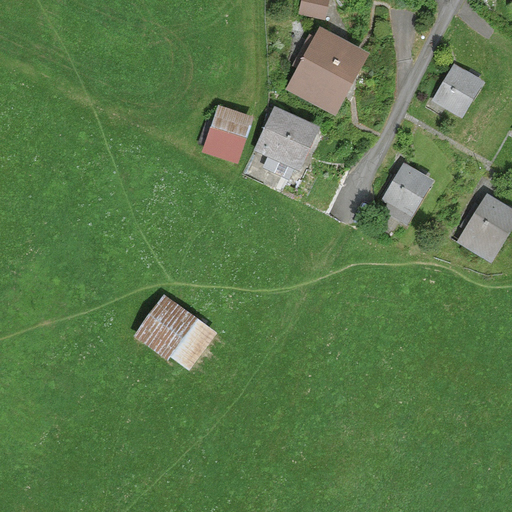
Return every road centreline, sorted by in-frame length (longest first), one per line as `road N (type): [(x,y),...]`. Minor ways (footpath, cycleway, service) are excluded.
road 1 (residential): [(457,0),(348,208)]
road 2 (track): [(255,0),(263,103),(233,197)]
